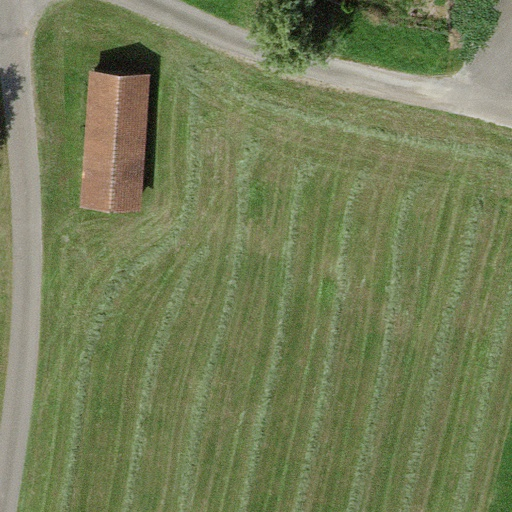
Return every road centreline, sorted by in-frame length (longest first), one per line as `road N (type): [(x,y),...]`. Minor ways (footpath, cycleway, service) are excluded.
road 1 (track): [(8,511),(33,295),(22,83),(9,0)]
road 2 (track): [(136,0),(267,46),(511,111)]
